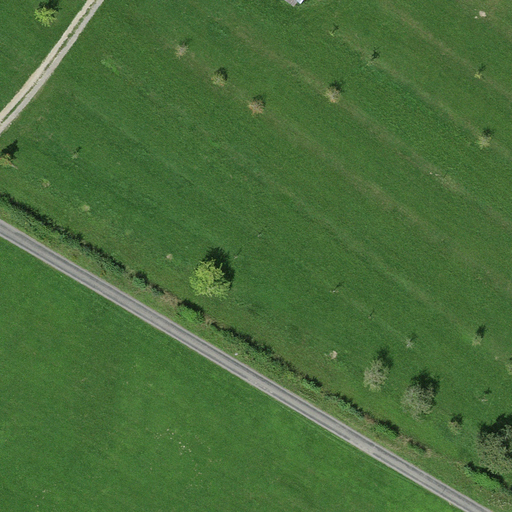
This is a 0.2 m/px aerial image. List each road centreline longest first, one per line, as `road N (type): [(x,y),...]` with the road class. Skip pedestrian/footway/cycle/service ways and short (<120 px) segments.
road 1 (track): [(0,227),(480,511)]
road 2 (track): [(97,0),(0,126)]
